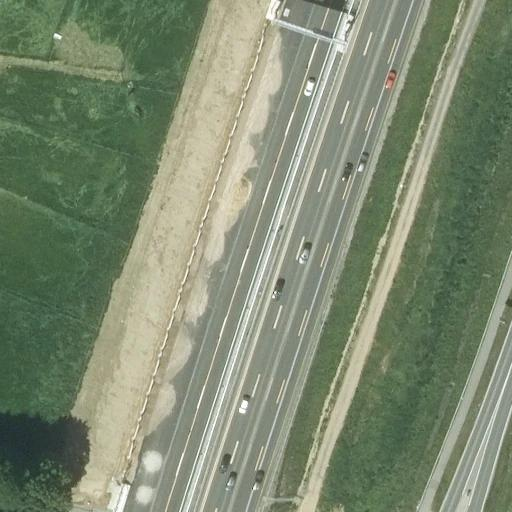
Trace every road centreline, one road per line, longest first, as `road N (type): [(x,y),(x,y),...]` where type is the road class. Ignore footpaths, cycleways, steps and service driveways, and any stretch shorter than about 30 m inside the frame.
road 1 (motorway): [(213,511),(380,0)]
road 2 (motorway): [(322,0),(163,511)]
road 3 (tertiary): [(474,477),(511,363)]
